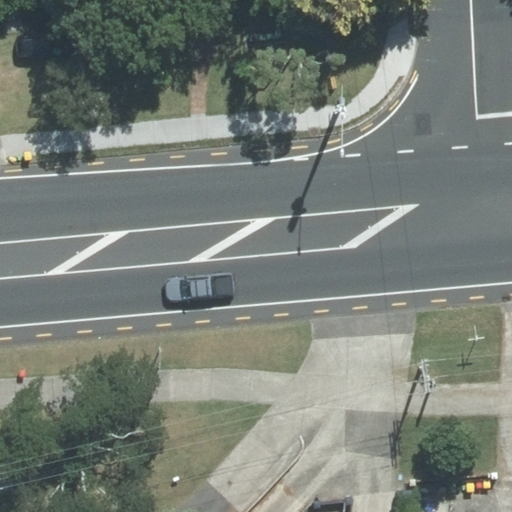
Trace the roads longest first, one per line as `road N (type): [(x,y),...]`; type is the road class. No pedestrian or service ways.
road 1 (primary): [(490,220),(0,260)]
road 2 (residential): [(473,0),(490,220)]
